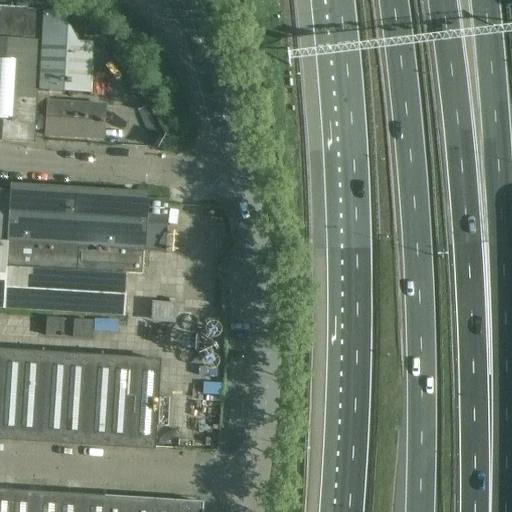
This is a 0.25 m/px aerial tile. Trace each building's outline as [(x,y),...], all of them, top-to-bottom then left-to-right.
[(0,142),(33,144),(33,131),(36,94),(40,12),(41,12),(52,4),(49,0),(2,0),(2,10),(0,9),(0,142)] [(43,12),(38,92),(90,95),(92,44),(78,43),(61,13),(43,12)] [(84,34),(83,39),(107,42),(107,39),(108,33),(84,30),(84,34)] [(36,94),(33,131),(45,132),(45,136),(102,141),(104,107),(48,103),(48,95),(36,94)] [(0,267),(128,276),(143,277),(143,274),(153,274),(154,255),(144,254),(144,251),(165,252),(167,202),(147,202),(148,195),(12,187),(11,193),(0,192),(0,267)] [(0,310),(4,310),(125,318),(128,276),(0,267),(0,310)] [(175,306),(155,305),(154,321),(174,322),(175,306)] [(46,337),(64,338),(66,319),(47,318),(46,337)] [(75,321),(74,338),(92,339),(93,322),(75,321)] [(0,351),(0,439),(154,450),(154,449),(159,362),(0,351)] [(0,511),(55,511),(56,496),(0,492),(0,511)] [(101,511),(103,499),(56,496),(55,511),(101,511)] [(202,505),(103,499),(101,511),(202,511),(203,504),(202,503),(202,505)]
